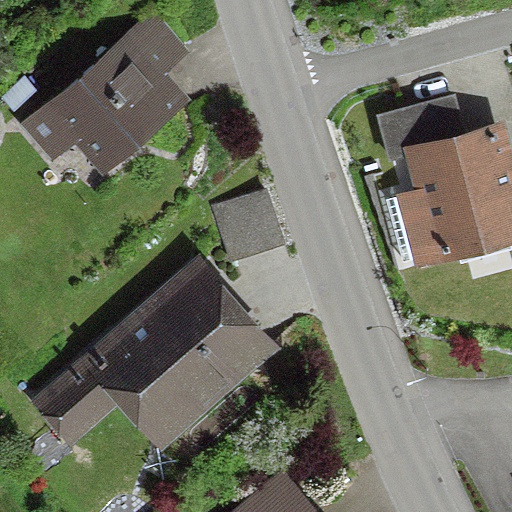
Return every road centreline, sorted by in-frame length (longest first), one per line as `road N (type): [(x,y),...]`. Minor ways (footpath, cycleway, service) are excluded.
road 1 (residential): [(248,0),(400,448)]
road 2 (residential): [(400,448),(511,403)]
